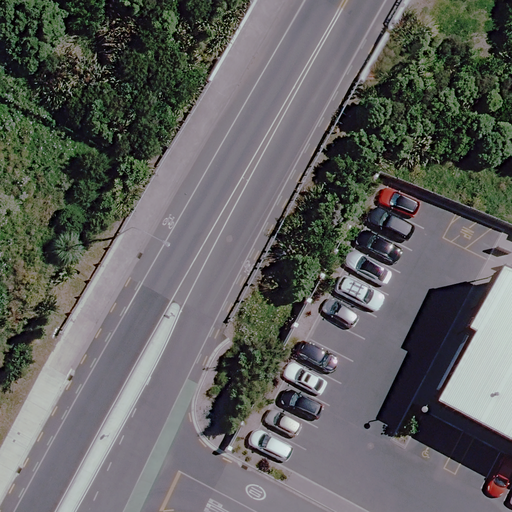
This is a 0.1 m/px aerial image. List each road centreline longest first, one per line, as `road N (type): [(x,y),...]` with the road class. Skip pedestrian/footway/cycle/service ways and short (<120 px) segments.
road 1 (tertiary): [(34,511),(155,293),(201,258)]
road 2 (tertiary): [(201,258),(191,316),(106,511)]
road 3 (tertiary): [(201,258),(317,44)]
